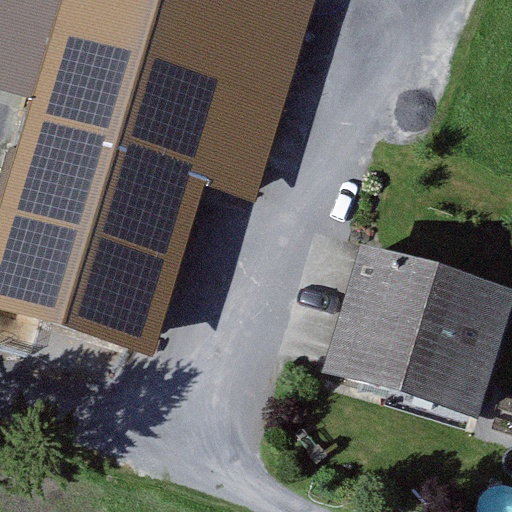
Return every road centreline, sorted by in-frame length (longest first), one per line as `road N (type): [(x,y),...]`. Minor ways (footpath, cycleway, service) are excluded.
road 1 (unknown): [(189,464),(361,0)]
road 2 (track): [(339,511),(0,404)]
